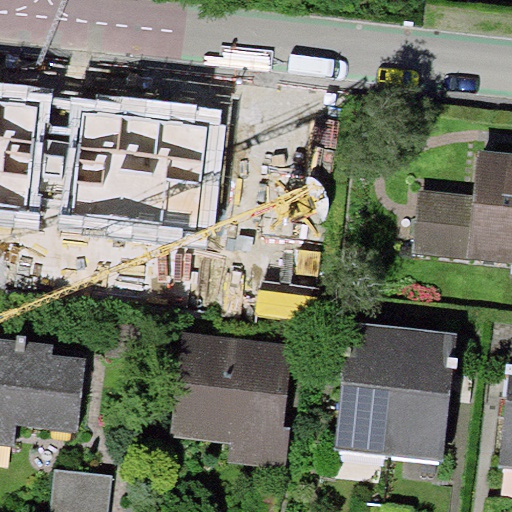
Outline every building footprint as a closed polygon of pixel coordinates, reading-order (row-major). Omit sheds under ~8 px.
[(226,111),(0,86),(0,223),(211,247),(226,111)] [(464,207),(421,202),(413,261),(511,273),(511,163),(470,158),(464,207)] [(96,362),(154,369),(157,339),(99,333),(96,362)] [(454,353),(342,339),(327,458),(439,473),(454,353)] [(276,511),(293,355),(179,343),(169,442),(226,448),(224,467),(252,469),(247,511),(276,511)] [(43,354),(0,347),(0,454),(12,456),(15,435),(78,444),(89,373),(41,366),(43,354)] [(511,356),(503,355),(488,474),(511,477),(511,356)] [(104,511),(108,487),(51,479),(47,511),(104,511)]
